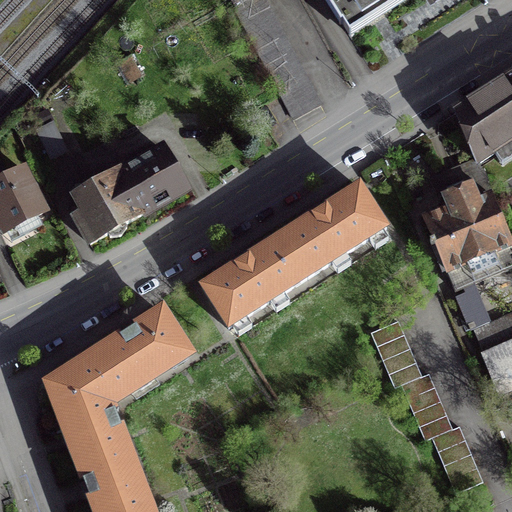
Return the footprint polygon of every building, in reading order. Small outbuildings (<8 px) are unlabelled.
[(323,0),(348,37),(405,0),(323,0)] [(477,166),(511,144),(511,78),(511,79),(494,90),(454,115),(474,162),(476,167),(477,166)] [(65,154),(51,125),(35,133),(49,162),(65,154)] [(124,228),(141,218),(185,193),(162,154),(132,171),(131,168),(130,166),(124,170),(122,167),(114,171),(107,175),(109,179),(85,193),(84,190),(75,191),(70,197),(78,211),(81,217),(74,221),(89,248),(107,238),(108,241),(119,239),(125,231),(124,228)] [(483,172),(480,173),(477,166),(476,167),(474,162),(456,170),(466,193),(445,202),(449,213),(424,223),(432,244),(429,245),(430,249),(434,248),(455,294),(511,269),(511,250),(510,247),(511,246),(492,200),(494,199),(483,172)] [(22,173),(0,184),(0,226),(4,235),(43,215),(22,173)] [(200,290),(227,332),(305,283),(385,232),(358,190),(323,212),(278,241),(239,266),(200,290)] [(148,511),(117,430),(109,408),(149,383),(187,358),(160,315),(144,326),(122,340),(77,368),(74,363),(72,364),(74,366),(69,368),(64,372),(62,370),(61,371),(65,376),(46,388),(65,438),(69,448),(86,491),(93,511),(148,511)] [(511,321),(476,337),(474,333),(472,333),(482,356),(480,357),(497,399),(499,398),(497,394),(511,387),(511,321)] [(430,441),(454,497),(481,485),(458,430),(451,433),(427,377),(420,380),(397,325),(369,336),(393,392),(400,389),(424,444),(430,441)]
